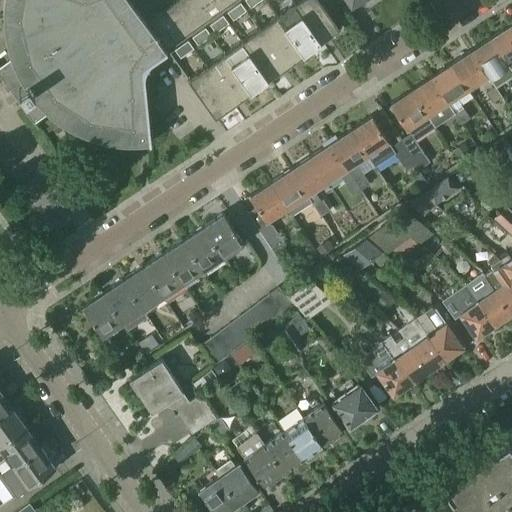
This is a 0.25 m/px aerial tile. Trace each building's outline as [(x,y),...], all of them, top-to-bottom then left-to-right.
[(152,60),(166,50),(236,0),(11,0),(11,2),(11,8),(11,15),(12,21),(12,28),(13,34),(15,41),(16,47),(18,53),(0,66),(0,75),(33,122),(55,106),(60,109),(65,113),(70,116),(75,119),(80,121),(86,124),(91,126),(97,128),(103,129),(108,131),(114,132),(115,142),(139,141),(148,140),(148,141),(151,141),(148,110),(146,107),(144,104),(143,101),(142,98),(142,94),(141,91),(141,87),(141,84),(142,80),(142,77),(144,74),(145,71),(146,67),(148,65),(150,62),(152,60)] [(321,41),(340,28),(319,0),(296,0),(294,2),(321,41)] [(233,19),(246,10),(241,2),(227,11),(233,19)] [(321,41),(294,2),(276,15),(304,53),(321,41)] [(216,32),(229,22),(223,14),(210,24),(216,32)] [(304,53),(276,15),(259,27),(286,66),(304,53)] [(511,23),(492,36),(508,62),(511,68),(511,23)] [(198,44),(211,35),(205,27),(192,36),(198,44)] [(286,66),(259,27),(241,40),(269,78),(286,66)] [(492,36),(472,50),(488,75),(495,86),(495,85),(495,86),(511,75),(511,68),(508,62),(492,36)] [(180,57),(194,48),(188,39),(175,49),(180,57)] [(269,78),(241,40),(223,52),(251,91),(269,78)] [(452,63),(468,88),(488,75),(472,50),(452,63)] [(251,91),(223,52),(206,65),(233,104),(251,91)] [(468,88),(452,63),(432,76),(447,101),(454,111),(454,112),(463,106),(456,96),(468,88)] [(206,65),(188,78),(215,117),(233,104),(206,65)] [(447,101),(432,76),(411,89),(434,125),(454,111),(447,101)] [(493,103),(502,97),(495,85),(495,86),(486,91),(493,103)] [(391,103),(410,132),(400,138),(420,168),(430,161),(414,137),(434,125),(411,89),(391,103)] [(470,117),(463,106),(454,112),(461,123),(470,117)] [(371,115),(350,128),(367,153),(374,163),(394,150),(410,174),(420,168),(400,138),(391,145),(387,140),(388,140),(371,115)] [(355,161),(367,153),(350,128),(331,141),(354,177),(362,172),(355,161)] [(331,141),(311,155),(327,180),(339,172),(346,183),(354,177),(331,141)] [(471,152),(465,142),(453,150),(459,159),(471,152)] [(502,147),(499,142),(487,151),(494,161),(498,158),(494,152),(502,147)] [(327,180),(311,155),(291,168),(307,193),(327,180)] [(291,168),(271,181),(287,206),(293,215),(313,202),(307,193),(291,168)] [(362,172),(354,177),(361,188),(369,183),(362,172)] [(460,187),(447,176),(423,193),(436,204),(460,187)] [(353,193),(361,188),(354,177),(346,183),(353,193)] [(267,219),(287,206),(271,181),(250,194),(259,207),(249,214),(274,251),(285,244),(272,224),(270,225),(267,219)] [(423,193),(409,203),(423,214),(436,204),(423,193)] [(315,204),(322,215),(330,209),(323,198),(315,204)] [(495,216),(511,232),(511,212),(505,205),(495,216)] [(405,211),(392,220),(409,234),(418,241),(430,233),(405,211)] [(225,212),(204,225),(223,255),(244,241),(225,212)] [(373,234),(389,248),(409,234),(392,220),(373,234)] [(204,225),(183,239),(203,269),(223,255),(204,225)] [(359,268),(382,251),(367,237),(343,253),(359,268)] [(203,269),(183,239),(163,252),(183,282),(203,269)] [(322,254),(333,247),(328,239),(316,247),(322,254)] [(163,252),(143,265),(163,295),(183,282),(163,252)] [(508,253),(499,259),(511,276),(511,256),(511,257),(508,253)] [(487,261),(493,269),(484,274),(494,289),(511,312),(511,276),(499,259),(493,254),(487,261)] [(314,281),(330,270),(324,261),(308,272),(314,281)] [(143,265),(123,278),(143,308),(163,295),(143,265)] [(510,313),(511,312),(494,289),(486,294),(474,276),(465,282),(494,325),(502,319),(503,320),(506,320),(510,317),(511,314),(510,313)] [(123,278),(103,292),(122,322),(128,329),(148,316),(143,308),(123,278)] [(288,296),(307,316),(333,298),(311,280),(288,296)] [(486,334),(486,331),(486,330),(494,325),(465,282),(441,299),(454,317),(460,313),(477,337),(478,336),(478,337),(482,337),(486,334)] [(279,285),(269,294),(283,313),(296,304),(279,285)] [(122,322),(103,292),(83,305),(103,334),(122,322)] [(283,313),(269,294),(259,301),(274,321),(283,313)] [(259,301),(249,308),(263,328),(274,321),(259,301)] [(437,364),(445,358),(418,320),(416,317),(415,316),(401,304),(397,308),(407,322),(398,328),(404,336),(411,346),(428,370),(429,369),(430,370),(433,371),(437,367),(438,365),(437,364)] [(461,347),(463,346),(435,306),(431,305),(415,316),(416,317),(418,320),(445,358),(453,353),(454,354),(457,354),(461,351),(462,348),(461,347)] [(263,328),(249,308),(239,315),(254,335),(263,328)] [(239,315),(229,323),(244,343),(251,338),(254,335),(239,315)] [(305,343),(287,317),(276,325),(293,351),(305,343)] [(244,343),(229,323),(220,330),(234,350),(244,343)] [(361,362),(373,379),(380,374),(393,394),(394,393),(395,394),(398,394),(402,392),(403,389),(402,388),(410,382),(382,341),(363,326),(357,334),(374,349),(373,350),(374,352),(361,362)] [(220,330),(210,337),(224,357),(231,353),(234,350),(220,330)] [(392,334),(382,341),(410,382),(419,376),(419,377),(422,378),(427,375),(427,372),(427,371),(428,370),(411,346),(404,336),(396,341),(392,334)] [(214,365),(224,357),(210,337),(199,345),(214,365)] [(238,363),(259,348),(251,338),(244,343),(234,350),(231,353),(238,363)] [(256,345),(262,353),(270,347),(264,339),(256,345)] [(129,377),(152,411),(184,391),(162,357),(129,377)] [(361,384),(334,402),(350,424),(376,406),(361,384)] [(0,410),(12,402),(0,385),(0,410)] [(200,394),(177,408),(193,432),(216,417),(200,394)] [(12,402),(0,410),(0,441),(26,422),(12,402)] [(324,402),(305,416),(323,443),(343,429),(324,402)] [(220,436),(229,429),(220,416),(210,422),(220,436)] [(304,457),(307,461),(319,453),(315,448),(323,443),(305,416),(285,430),(304,457)] [(11,464),(41,442),(26,422),(0,441),(0,459),(5,456),(11,464)] [(285,430),(265,443),(284,470),(304,457),(285,430)] [(284,470),(265,443),(259,433),(239,447),(264,484),(284,470)] [(202,445),(195,436),(185,445),(193,453),(202,445)] [(511,511),(511,443),(508,438),(443,484),(463,511),(511,511)] [(57,464),(41,442),(11,464),(2,470),(18,492),(57,464)] [(215,469),(219,475),(238,502),(258,488),(239,461),(235,464),(231,458),(215,469)] [(232,506),(238,502),(219,475),(199,489),(215,511),(233,511),(235,510),(232,506)]
